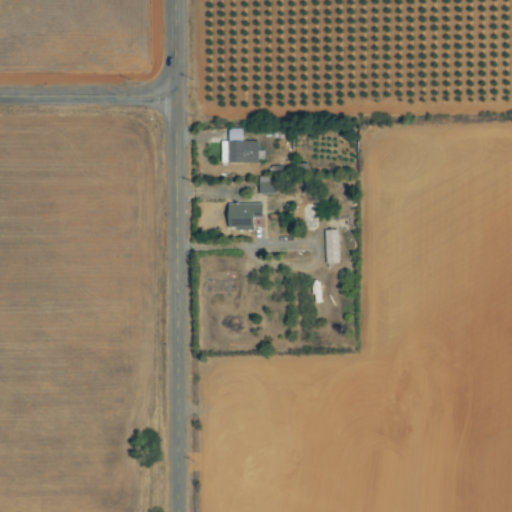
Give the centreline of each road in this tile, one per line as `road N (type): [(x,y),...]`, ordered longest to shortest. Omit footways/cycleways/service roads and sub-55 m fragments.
road 1 (residential): [(178,511),(174,0)]
road 2 (residential): [(0,96),(175,96)]
